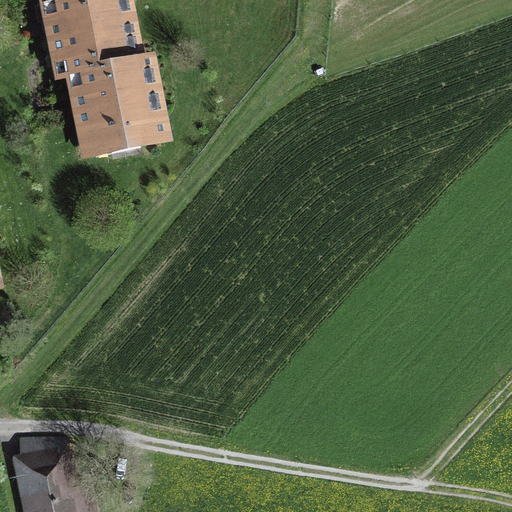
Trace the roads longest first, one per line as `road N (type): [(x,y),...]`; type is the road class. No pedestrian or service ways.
road 1 (track): [(138,441),(409,485)]
road 2 (track): [(409,485),(511,386)]
road 3 (residential): [(0,426),(74,428),(138,441)]
